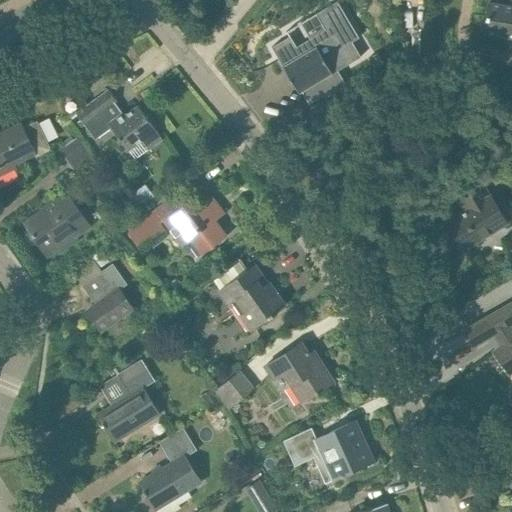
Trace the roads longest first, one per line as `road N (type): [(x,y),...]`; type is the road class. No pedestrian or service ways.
road 1 (residential): [(442,511),(382,346),(303,212),(139,0)]
road 2 (residential): [(0,407),(27,334),(24,298),(0,263)]
